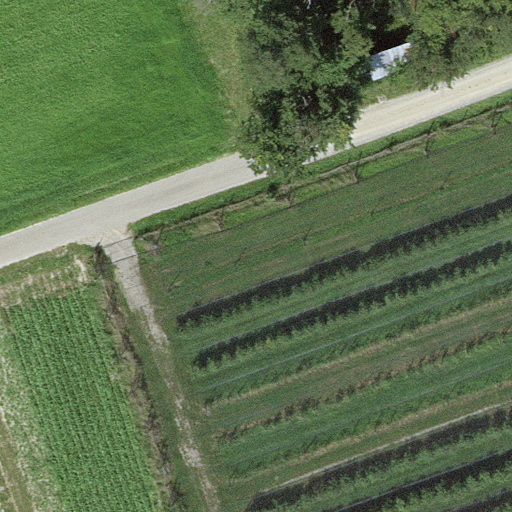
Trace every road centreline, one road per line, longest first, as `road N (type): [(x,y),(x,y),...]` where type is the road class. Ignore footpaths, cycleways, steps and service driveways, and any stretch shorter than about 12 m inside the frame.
road 1 (unclassified): [(0,258),(298,151)]
road 2 (track): [(511,77),(298,151)]
